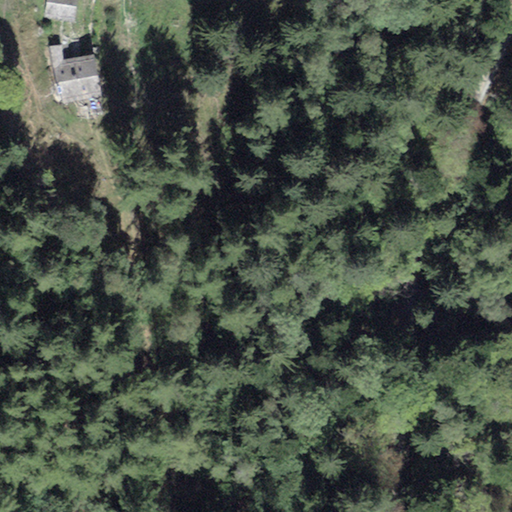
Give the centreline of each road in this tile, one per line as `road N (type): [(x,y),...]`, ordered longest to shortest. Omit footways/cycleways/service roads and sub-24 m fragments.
road 1 (track): [(511,20),(420,236),(391,511)]
road 2 (track): [(181,511),(136,223),(126,17)]
